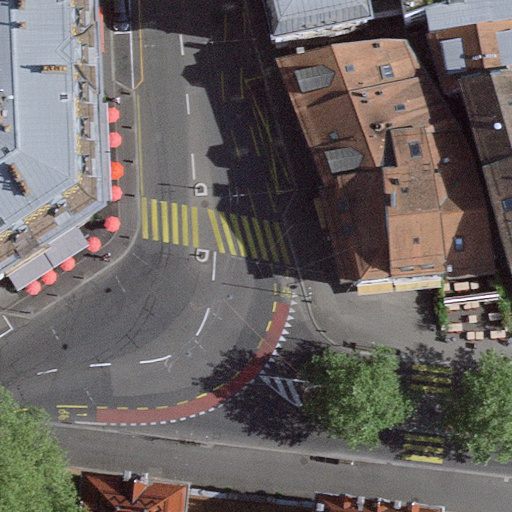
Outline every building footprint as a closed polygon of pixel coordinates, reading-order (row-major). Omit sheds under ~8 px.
[(0,0),(0,146),(98,205),(92,0),(0,0)] [(260,0),(270,60),(375,40),(372,11),(400,5),(407,34),(426,30),(454,24),(452,9),(482,0),(260,0)] [(454,24),(426,30),(446,98),(458,93),(511,81),(511,0),(482,0),(452,9),(454,24)] [(391,143),(453,129),(404,49),(331,54),(282,64),(326,189),(394,182),(391,143)] [(511,295),(511,81),(458,93),(467,126),(505,284),(508,297),(511,295)] [(394,182),(326,189),(340,294),(505,284),(467,126),(453,129),(391,143),(394,182)] [(0,269),(98,205),(0,146),(0,269)] [(322,511),(97,487),(94,511),(322,511)]
